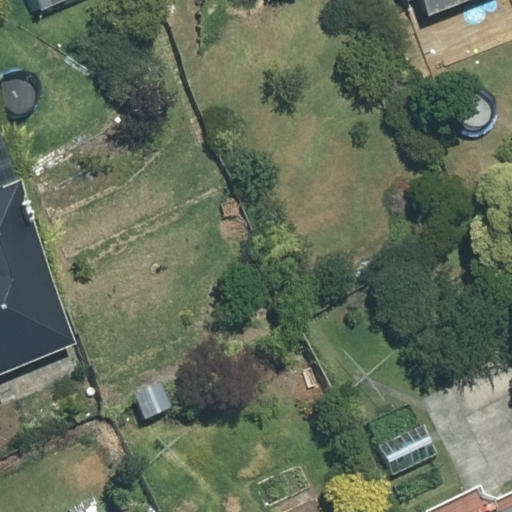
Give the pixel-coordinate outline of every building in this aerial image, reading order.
[(27,0),(32,13),(63,0),(27,0)] [(414,0),(422,19),(470,0),(414,0)] [(0,376),(70,347),(6,187),(0,189),(0,376)] [(502,351),(511,346),(511,320),(492,331),(502,351)] [(155,387),(130,399),(141,421),(166,409),(155,387)] [(420,426),(375,448),(388,475),(433,454),(420,426)]
